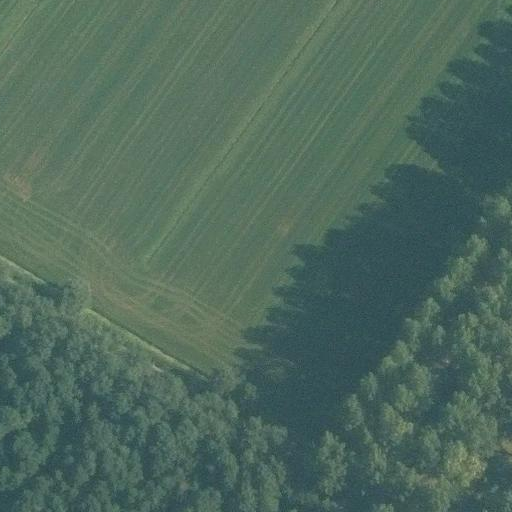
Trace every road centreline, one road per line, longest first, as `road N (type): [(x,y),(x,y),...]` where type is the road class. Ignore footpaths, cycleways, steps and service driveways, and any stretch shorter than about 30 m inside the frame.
road 1 (track): [(345,491),(0,282)]
road 2 (track): [(511,252),(330,511)]
